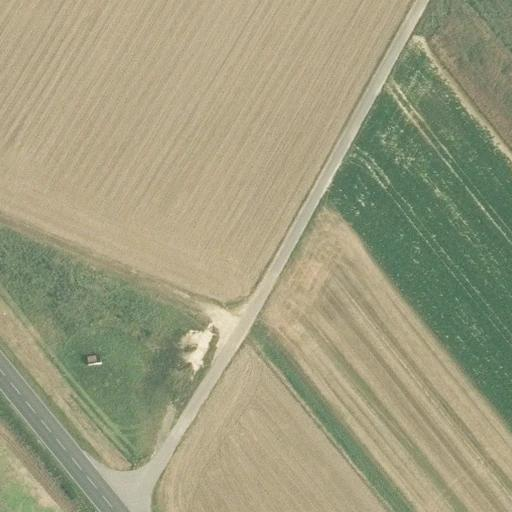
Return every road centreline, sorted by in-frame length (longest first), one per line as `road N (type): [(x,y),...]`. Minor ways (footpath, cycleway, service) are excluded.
road 1 (track): [(128,511),(424,0)]
road 2 (track): [(0,228),(241,328)]
road 3 (trunk): [(118,511),(0,369)]
